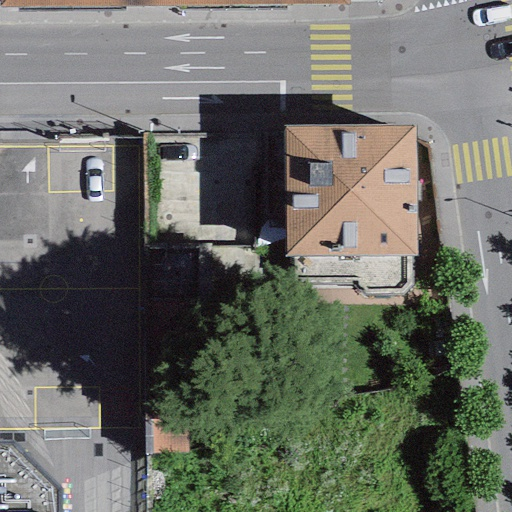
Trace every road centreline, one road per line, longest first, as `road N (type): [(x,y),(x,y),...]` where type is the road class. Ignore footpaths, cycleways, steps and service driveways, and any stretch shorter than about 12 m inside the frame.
road 1 (secondary): [(468,62),(0,72)]
road 2 (tertiary): [(468,62),(511,362)]
road 3 (unknown): [(0,237),(12,232),(34,167),(39,72)]
road 4 (unknown): [(0,378),(53,410),(86,467),(95,511)]
